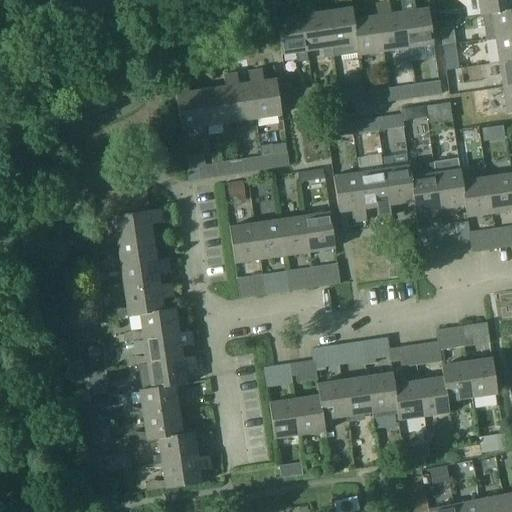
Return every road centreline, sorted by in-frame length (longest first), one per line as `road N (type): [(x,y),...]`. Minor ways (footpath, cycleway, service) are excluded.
road 1 (residential): [(214,321),(305,306),(337,331),(360,328),(421,319),(458,286),(511,278)]
road 2 (residential): [(214,321),(198,293),(187,203),(153,173),(93,181)]
road 3 (residential): [(233,460),(214,321)]
